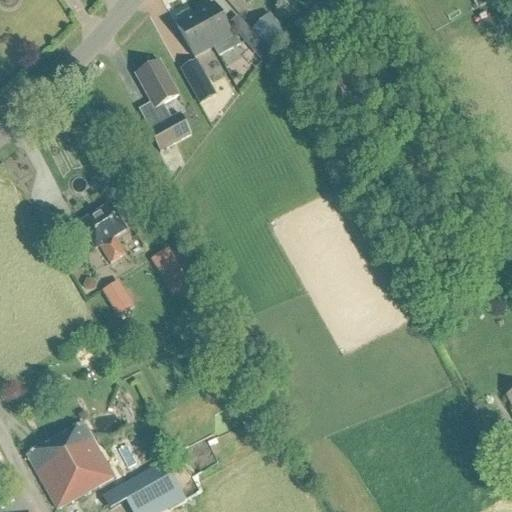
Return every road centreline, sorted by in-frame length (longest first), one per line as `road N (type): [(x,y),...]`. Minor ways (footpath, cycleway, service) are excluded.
road 1 (track): [(399,0),(462,145),(511,233)]
road 2 (unclassified): [(0,137),(138,0)]
